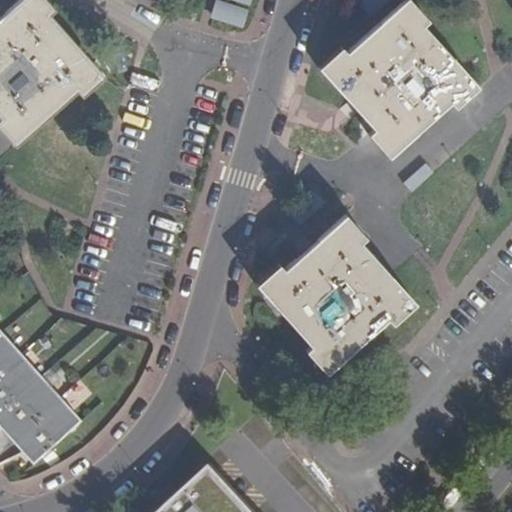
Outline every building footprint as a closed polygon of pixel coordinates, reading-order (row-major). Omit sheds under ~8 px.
[(0,118),(1,120),(0,120),(0,129),(15,146),(77,93),(82,98),(104,79),(48,16),(54,11),(43,0),(24,0),(0,21),(0,118)] [(373,132),(368,136),(389,159),(451,104),(457,110),(478,90),(424,27),(429,23),(410,0),(346,56),(342,51),(320,71),(352,108),(373,132)] [(280,267),(258,286),(312,348),(309,351),(328,372),(388,321),(393,326),(416,306),(362,245),(366,241),(346,219),(312,249),(285,273),(280,267)] [(0,430),(31,465),(79,425),(0,335),(0,430)] [(251,511),(207,464),(153,511),(251,511)]
